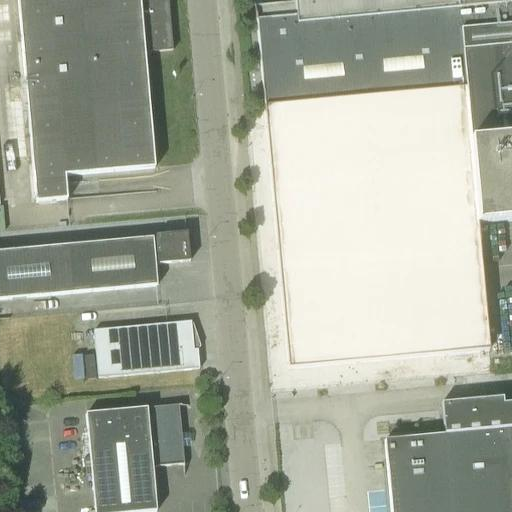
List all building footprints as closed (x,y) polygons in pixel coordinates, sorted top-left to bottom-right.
[(17,0),(35,204),(67,201),(65,177),(154,169),(144,54),(172,51),(167,0),(17,0)] [(511,0),(293,0),(294,4),(255,7),(288,370),(488,352),(476,225),(511,221),(511,47),(462,51),(460,31),(511,26),(511,0)] [(20,89),(3,90),(10,163),(26,162),(20,89)] [(0,301),(156,287),(154,266),(189,262),(186,233),(156,236),(156,239),(0,253),(0,301)] [(193,351),(190,323),(93,332),(97,379),(199,370),(197,351),(193,351)] [(503,398),(441,404),(444,436),(511,429),(511,403),(504,405),(503,398)] [(93,511),(155,511),(152,468),(183,465),(178,406),(84,415),(93,511)] [(511,511),(511,429),(444,436),(384,441),(390,511),(511,511)]
